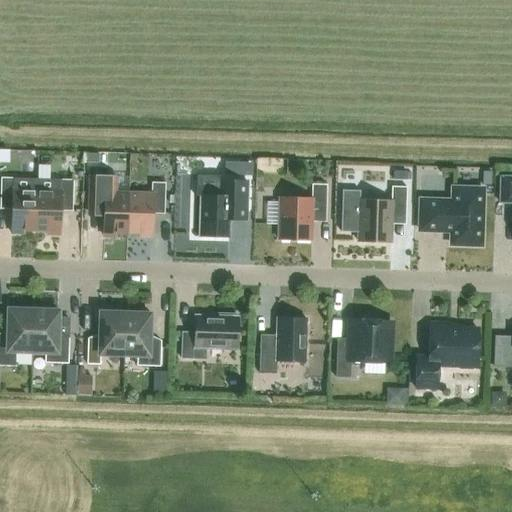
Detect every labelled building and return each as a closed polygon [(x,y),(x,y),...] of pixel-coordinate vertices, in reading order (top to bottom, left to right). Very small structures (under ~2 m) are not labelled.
[(85,154),(85,163),(94,163),(95,154),(85,154)] [(253,176),(253,163),(241,163),(241,176),(253,176)] [(395,167),(394,180),(406,180),(407,168),(395,167)] [(197,175),(196,197),(201,197),(199,236),(229,237),(230,211),(246,212),(247,181),(221,180),(221,176),(197,175)] [(127,234),(128,193),(116,192),(116,176),(89,176),(88,211),(104,212),(103,236),(115,236),(116,233),(127,234)] [(511,176),(500,176),(499,205),(511,205),(511,176)] [(35,230),(37,190),(24,189),(24,178),(1,178),(0,199),(0,208),(12,209),(11,233),(23,233),(24,230),(35,230)] [(37,190),(35,230),(46,231),(46,234),(59,234),(60,210),(72,210),(73,180),(50,179),(49,190),(37,190)] [(128,193),(127,234),(139,234),(139,237),(151,237),(152,213),(164,214),(165,183),(152,182),(151,193),(128,193)] [(279,198),(278,239),(311,240),(312,212),(326,213),(327,185),(312,184),(311,199),(279,198)] [(341,190),(340,230),(358,231),(357,241),(391,243),(392,215),(406,215),(407,187),(392,187),(391,201),(366,201),(366,191),(341,190)] [(420,200),(419,230),(451,231),(451,244),(481,246),(483,189),(451,188),(450,201),(420,200)] [(32,351),(34,311),(8,310),(7,336),(0,335),(0,366),(16,367),(16,351),(32,351)] [(34,311),(32,351),(45,352),(45,363),(68,364),(69,337),(58,337),(59,311),(34,311)] [(123,354),(125,314),(100,313),(99,338),(87,338),(86,364),(99,365),(100,354),(123,354)] [(125,314),(123,354),(136,355),(136,366),(159,367),(160,341),(148,340),(149,314),(125,314)] [(237,349),(238,317),(235,317),(235,314),(222,314),(222,317),(195,316),(194,333),(182,333),(181,358),(205,359),(205,348),(237,349)] [(388,363),(389,323),(381,322),(378,318),(375,317),(367,316),(363,318),(360,322),(352,321),(350,353),(336,352),(335,377),(350,378),(350,361),(388,363)] [(305,362),(306,320),(276,319),(276,336),(275,348),(259,347),(259,374),(276,374),(276,361),(305,362)] [(477,366),(478,330),(449,329),(449,325),(430,324),(428,357),(416,357),(415,389),(436,389),(437,365),(477,366)] [(511,337),(495,337),(494,367),(511,367),(511,337)] [(65,367),(64,396),(75,397),(76,367),(65,367)] [(77,377),(77,397),(90,397),(91,377),(77,377)] [(387,388),(387,405),(407,405),(408,388),(387,388)] [(493,392),(493,407),(509,407),(509,392),(493,392)]
